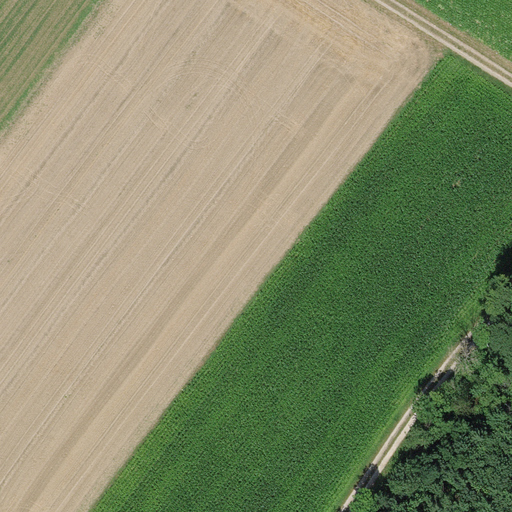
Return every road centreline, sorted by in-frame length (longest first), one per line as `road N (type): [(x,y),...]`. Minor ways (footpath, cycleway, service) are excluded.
road 1 (track): [(344,511),(401,424),(511,288)]
road 2 (track): [(381,0),(511,83)]
